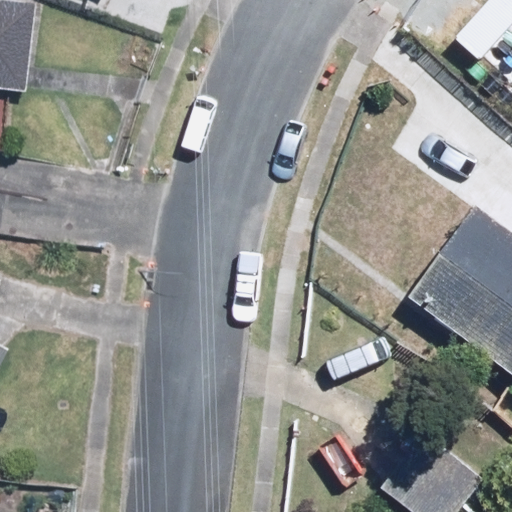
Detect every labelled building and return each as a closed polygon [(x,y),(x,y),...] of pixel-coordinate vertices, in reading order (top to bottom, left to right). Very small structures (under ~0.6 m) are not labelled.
[(0,0),(0,91),(11,93),(21,0),(18,0),(0,0)] [(511,0),(480,0),(449,34),(511,91),(511,0)] [(511,222),(480,199),(410,290),(511,366),(511,222)] [(0,355),(8,339),(0,335),(0,355)] [(456,511),(486,476),(426,427),(380,484),(415,511),(456,511)]
